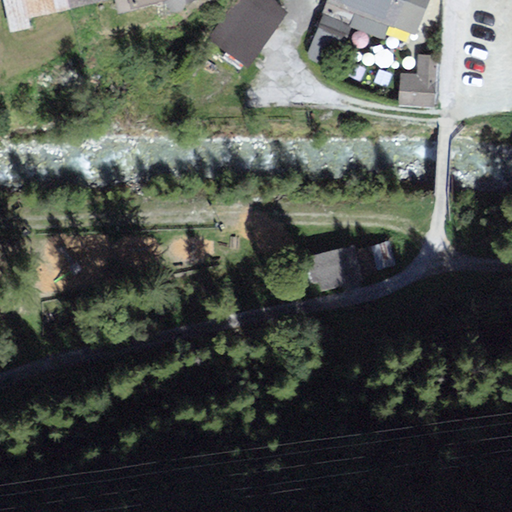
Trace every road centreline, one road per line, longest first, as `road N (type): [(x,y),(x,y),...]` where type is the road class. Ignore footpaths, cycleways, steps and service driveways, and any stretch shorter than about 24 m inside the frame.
road 1 (track): [(452,0),(438,226),(417,269),(375,288),(0,378)]
road 2 (track): [(511,258),(448,255),(411,229),(363,217),(0,219)]
road 3 (track): [(511,108),(410,115),(278,79)]
